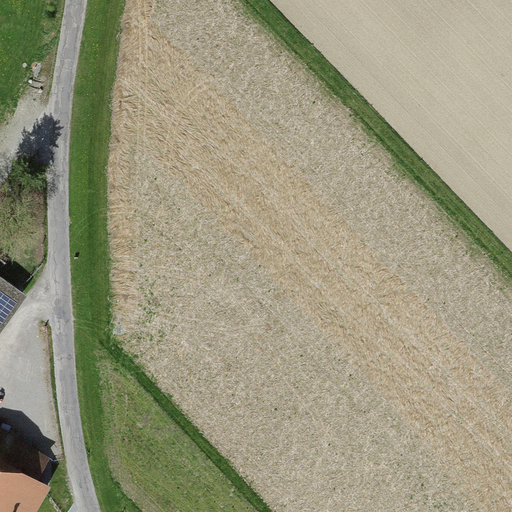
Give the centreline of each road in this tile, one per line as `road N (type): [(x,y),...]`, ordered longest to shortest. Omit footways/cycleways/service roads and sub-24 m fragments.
road 1 (unclassified): [(76,0),(60,151),(61,339),(87,511)]
road 2 (track): [(250,0),(511,269)]
